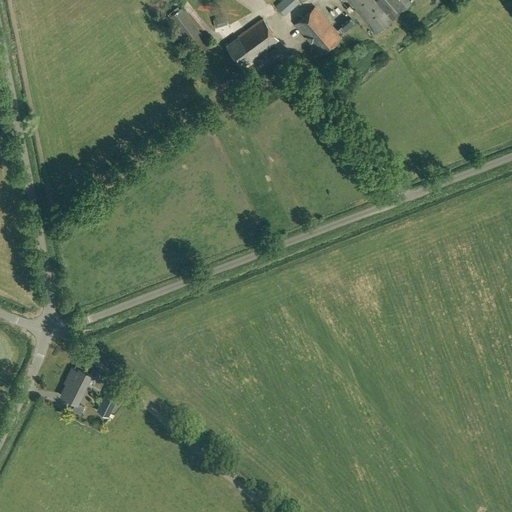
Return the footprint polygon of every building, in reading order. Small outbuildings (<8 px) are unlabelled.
[(322,54),(341,37),(315,6),(296,23),(322,54)] [(197,55),(210,45),(182,7),(168,17),(197,55)] [(216,26),(228,23),(226,15),(214,19),(216,26)] [(241,66),(278,40),(263,18),(226,45),(241,66)] [(91,374),(79,368),(78,370),(72,367),(68,376),(70,377),(69,378),(85,386),(91,374)] [(76,403),(85,386),(69,378),(61,395),(76,403)] [(115,401),(104,396),(97,409),(108,415),(115,401)]
